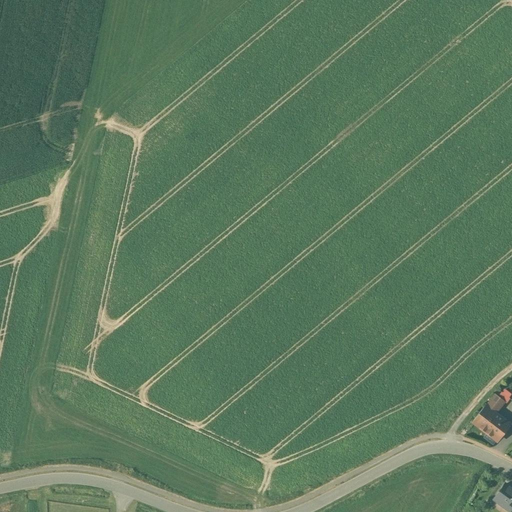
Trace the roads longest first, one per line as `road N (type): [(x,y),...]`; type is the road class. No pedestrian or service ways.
road 1 (unclassified): [(301,511),(435,448),(511,469)]
road 2 (unclassified): [(0,489),(91,481),(179,511)]
